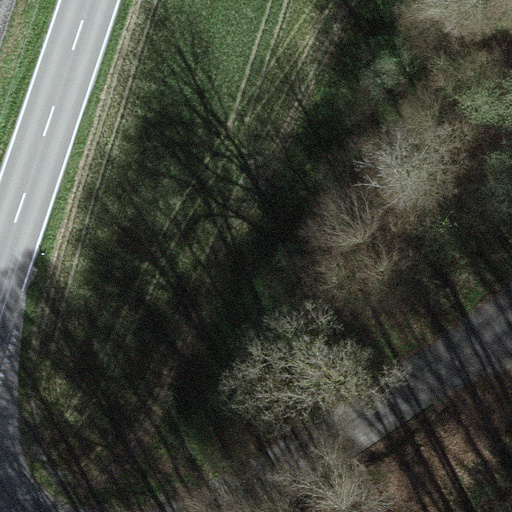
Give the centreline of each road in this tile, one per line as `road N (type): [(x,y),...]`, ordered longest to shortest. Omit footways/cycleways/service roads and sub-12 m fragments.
road 1 (unclassified): [(511,322),(214,511)]
road 2 (secondary): [(99,0),(0,304)]
